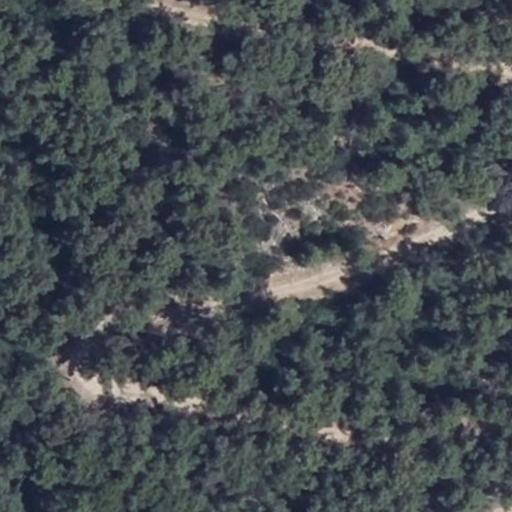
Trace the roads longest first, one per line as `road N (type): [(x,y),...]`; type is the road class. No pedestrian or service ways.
road 1 (track): [(511,428),(333,433),(91,380),(78,346),(90,321),(252,296),(387,256),(511,200)]
road 2 (track): [(511,60),(282,34),(137,0)]
